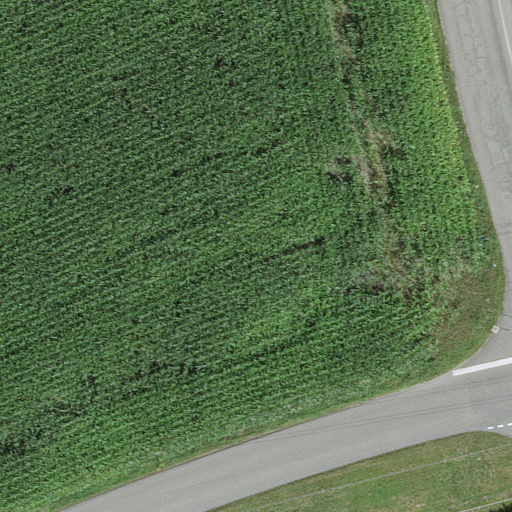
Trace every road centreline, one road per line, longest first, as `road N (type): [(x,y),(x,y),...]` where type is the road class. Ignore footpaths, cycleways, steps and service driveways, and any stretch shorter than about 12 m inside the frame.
road 1 (residential): [(134,511),(400,420),(511,394)]
road 2 (residential): [(469,0),(511,174)]
